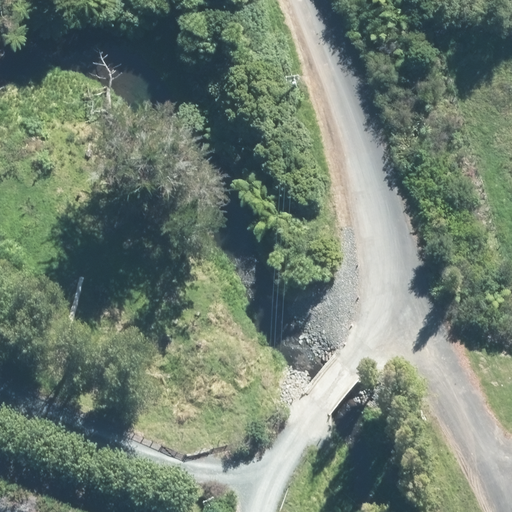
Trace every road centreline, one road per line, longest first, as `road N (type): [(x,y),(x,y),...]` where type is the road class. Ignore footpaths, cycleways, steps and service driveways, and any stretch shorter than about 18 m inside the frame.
road 1 (unclassified): [(310,0),(416,306)]
road 2 (unclassified): [(262,511),(313,397),(416,306)]
road 3 (unclassified): [(416,306),(510,511)]
